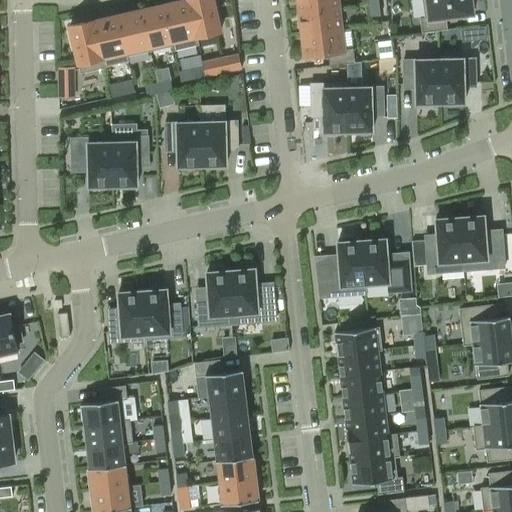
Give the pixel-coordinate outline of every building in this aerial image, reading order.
[(199,45),(197,36),(197,37),(188,0),(185,0),(164,5),(174,45),(173,46),(174,50),(199,45)] [(188,0),(197,37),(197,36),(221,31),(213,0),(188,0)] [(298,0),(299,11),(338,7),(337,0),(298,0)] [(423,0),(425,18),(421,19),(422,33),(448,30),(446,16),(473,13),(473,11),(472,11),(472,6),(475,6),(474,0),(423,0)] [(379,2),(369,3),(370,16),(380,15),(379,2)] [(141,10),(150,51),(173,46),(174,45),(164,5),(141,10)] [(338,7),(299,11),(302,33),(341,28),(339,16),(338,7)] [(127,56),(128,56),(150,51),(141,10),(118,16),(127,56)] [(127,56),(118,16),(95,21),(94,21),(104,66),(105,66),(129,61),(128,56),(127,56)] [(106,67),(105,66),(104,66),(94,21),(95,21),(95,20),(70,25),(81,73),(106,67)] [(488,24),(476,26),(477,39),(489,38),(488,24)] [(341,28),(302,33),(305,55),(328,52),(329,65),(355,62),(353,48),(343,49),(341,28)] [(378,41),(380,57),(393,56),(391,39),(378,41)] [(221,58),(203,62),(206,76),(224,72),(221,58)] [(475,58),(439,59),(440,103),(449,102),(449,105),(461,105),(461,102),(464,102),(464,82),(476,82),(475,58)] [(440,103),(439,59),(403,60),(403,84),(415,83),(416,103),(419,103),(419,106),(431,106),(431,103),(440,103)] [(194,82),(206,79),(204,68),(191,70),(194,82)] [(59,70),(59,101),(75,100),(75,69),(59,70)] [(170,79),(158,82),(158,84),(160,92),(164,91),(170,90),(172,89),(172,87),(170,81),(170,79)] [(158,82),(145,85),(146,87),(147,93),(147,95),(156,93),(160,92),(158,84),(158,82)] [(348,130),(347,87),(347,82),(310,83),(311,112),(323,111),(324,131),(327,131),(327,134),(339,134),(339,131),(348,130)] [(122,86),(110,89),(112,101),(125,98),(122,86)] [(383,86),(347,87),(348,130),(357,130),(357,133),(369,133),(369,130),(372,130),(372,110),(384,110),(383,86)] [(160,92),(156,93),(160,107),(167,105),(164,91),(160,92)] [(237,120),(201,121),(202,165),(211,165),(211,168),(224,167),(224,165),(227,165),(226,145),(238,144),(237,120)] [(202,165),(201,121),(165,122),(166,146),(177,146),(178,166),(181,166),(181,169),(194,168),(194,165),(202,165)] [(148,136),(112,137),(113,186),(122,185),(122,188),(134,188),(134,185),(137,185),(137,165),(149,165),(148,136)] [(113,186),(112,137),(71,138),(72,167),(88,166),(89,186),(92,186),(92,189),(104,189),(104,186),(113,186)] [(468,216),(462,216),(466,270),(505,267),(502,233),(486,234),(484,215),(481,215),(481,212),(468,213),(468,216)] [(466,270),(462,216),(451,217),(451,214),(438,215),(439,218),(436,218),(437,238),(425,239),(428,273),(466,270)] [(370,239),(362,240),(365,283),(366,283),(389,282),(389,291),(411,290),(409,256),(387,258),(386,238),(383,238),(383,235),(370,236),(370,239)] [(365,283),(362,240),(353,240),(353,237),(340,238),(340,241),(337,241),(339,261),(327,262),(329,296),(367,293),(366,283),(365,283)] [(231,270),(235,323),(275,320),(273,286),(256,288),(255,268),(252,268),(252,265),(239,266),(239,269),(231,270)] [(199,326),(235,323),(231,270),(222,270),(222,267),(209,268),(209,271),(207,271),(208,291),(196,292),(199,326)] [(511,281),(498,284),(500,296),(511,294),(511,281)] [(151,289),(142,290),(146,339),(182,336),(180,307),(168,308),(166,288),(163,288),(163,285),(151,286),(151,289)] [(146,339),(142,290),(134,291),(134,288),(121,289),(121,292),(118,292),(120,312),(108,313),(110,341),(146,339)] [(473,342),(511,338),(509,317),(510,317),(510,315),(501,316),(500,303),(459,308),(464,345),(473,343),(473,342)] [(67,312),(57,313),(60,337),(70,336),(67,312)] [(10,314),(0,316),(0,352),(18,349),(16,342),(22,341),(19,325),(12,326),(10,314)] [(378,349),(383,349),(380,326),(334,332),(334,333),(336,333),(338,354),(378,349)] [(423,331),(413,332),(415,345),(424,344),(423,335),(423,331)] [(425,348),(435,347),(434,334),(424,335),(425,348)] [(511,344),(511,338),(473,342),(473,343),(476,363),(474,363),(475,365),(476,365),(477,378),(508,374),(507,361),(511,360),(511,344)] [(424,344),(415,345),(416,358),(426,357),(425,348),(424,344)] [(437,360),(435,347),(425,348),(427,361),(437,360)] [(380,370),(378,349),(338,354),(341,375),(380,370)] [(206,375),(208,395),(244,391),(242,370),(243,370),(243,369),(221,372),(219,359),(194,362),(196,376),(206,375)] [(35,372),(24,363),(18,371),(28,380),(35,372)] [(343,396),(383,392),(380,370),(341,375),(343,396)] [(410,375),(412,388),(422,387),(420,374),(410,375)] [(14,379),(0,381),(2,391),(15,389),(14,379)] [(82,404),(85,425),(125,420),(125,419),(122,399),(127,399),(125,385),(100,388),(101,400),(81,403),(81,404),(82,404)] [(481,404),(483,424),(483,425),(511,422),(511,399),(510,386),(479,390),(480,403),(479,403),(479,405),(481,404)] [(422,387),(412,388),(414,401),(424,400),(422,387)] [(210,417),(247,412),(244,391),(208,395),(210,417)] [(343,396),(346,418),(386,413),(383,392),(343,396)] [(179,412),(177,399),(167,400),(169,414),(179,412)] [(250,434),(247,412),(210,417),(213,438),(250,434)] [(348,439),(397,434),(395,412),(386,413),(346,418),(347,428),(346,428),(348,439)] [(0,438),(14,437),(12,422),(9,423),(8,414),(0,414),(0,438)] [(416,419),(417,431),(427,430),(426,417),(416,419)] [(443,417),(434,418),(435,431),(445,429),(443,417)] [(125,420),(85,425),(87,447),(123,442),(123,443),(132,442),(129,419),(125,419),(125,420)] [(511,422),(483,425),(483,424),(473,426),(476,449),(486,448),(487,461),(511,458),(511,422)] [(154,439),(164,437),(163,425),(153,426),(154,439)] [(172,443),(182,442),(181,430),(171,431),(172,443)] [(427,430),(417,431),(419,444),(429,443),(427,430)] [(445,430),(435,431),(436,444),(446,443),(445,430)] [(250,434),(213,438),(216,459),(217,459),(217,460),(252,455),(250,434)] [(400,455),(397,434),(348,439),(349,451),(350,451),(351,461),(395,456),(400,455)] [(0,462),(14,461),(13,452),(16,452),(14,437),(0,438),(0,462)] [(166,450),(164,437),(154,439),(156,452),(166,450)] [(90,468),(126,464),(126,463),(125,463),(123,443),(123,442),(87,447),(90,467),(90,468)] [(184,456),(182,442),(172,443),(174,457),(184,456)] [(217,460),(219,481),(256,477),(253,455),(252,455),(217,460)] [(398,478),(395,456),(351,461),(354,482),(352,482),(352,484),(377,481),(378,493),(404,490),(402,478),(398,478)] [(88,468),(91,490),(128,485),(125,464),(126,464),(90,468),(90,467),(88,468)] [(158,469),(159,481),(169,480),(168,468),(158,469)] [(484,510),(493,509),(511,506),(511,470),(489,473),(490,486),(481,487),(484,510)] [(176,474),(177,486),(187,485),(186,472),(176,474)] [(256,477),(219,481),(222,503),(221,503),(221,504),(259,499),(256,477)] [(169,480),(159,481),(161,495),(171,493),(169,480)] [(128,485),(91,490),(93,506),(94,506),(95,511),(132,507),(131,506),(130,506),(128,485)] [(187,485),(177,486),(179,499),(189,497),(187,485)] [(11,486),(0,487),(0,497),(12,496),(11,486)] [(406,511),(406,510),(429,507),(427,495),(405,497),(379,500),(380,511),(406,511)] [(444,511),(454,511),(453,500),(443,501),(444,511)]
